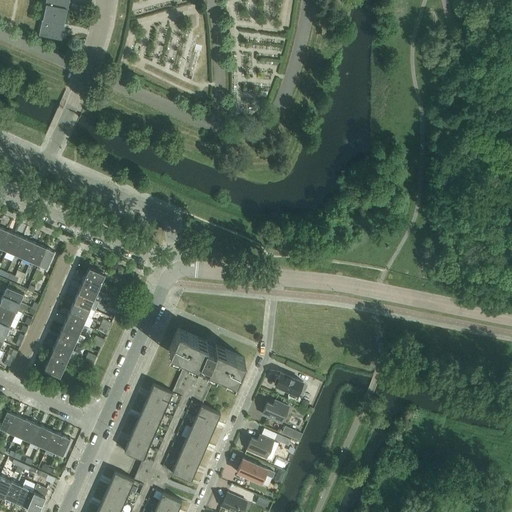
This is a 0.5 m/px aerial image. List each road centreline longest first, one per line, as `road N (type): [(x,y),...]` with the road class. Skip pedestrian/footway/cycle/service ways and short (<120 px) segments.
road 1 (residential): [(275,278),(269,352),(199,511)]
road 2 (unknown): [(209,0),(215,104),(201,111),(86,67)]
road 3 (tertiary): [(511,318),(275,278)]
road 4 (tertiary): [(177,269),(0,191)]
road 5 (unclassified): [(101,426),(177,269)]
